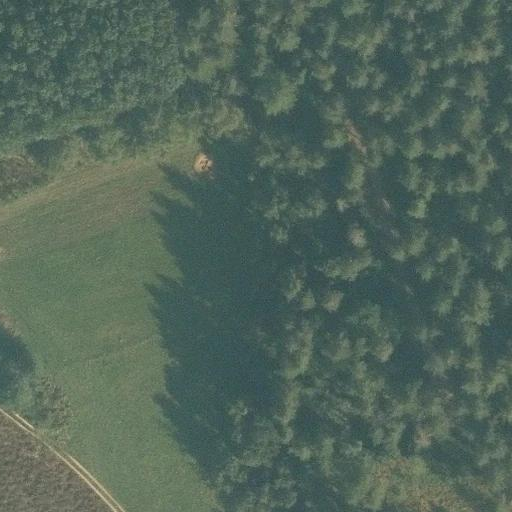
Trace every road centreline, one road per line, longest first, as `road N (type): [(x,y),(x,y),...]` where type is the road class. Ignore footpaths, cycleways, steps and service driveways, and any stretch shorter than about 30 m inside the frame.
road 1 (track): [(511,422),(439,309),(365,75),(353,0)]
road 2 (track): [(154,511),(62,413),(0,363)]
